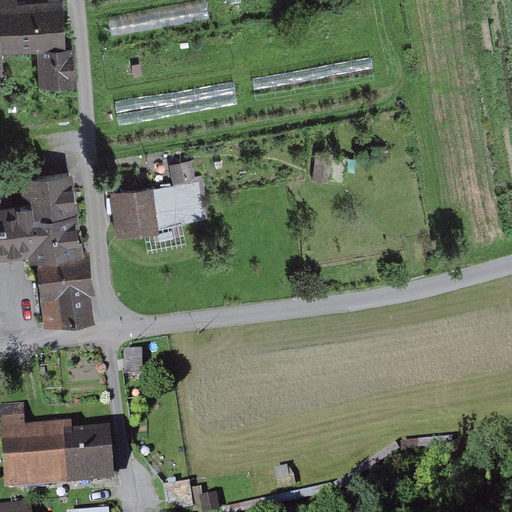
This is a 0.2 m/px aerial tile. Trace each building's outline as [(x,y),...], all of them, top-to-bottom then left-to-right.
[(50,72),(49,49),(48,0),(0,0),(0,49),(17,50),(18,72),(50,72)] [(0,250),(73,249),(72,174),(22,175),(23,210),(0,210),(0,250)] [(152,182),(111,187),(117,236),(158,231),(152,182)] [(74,296),(73,257),(21,258),(22,296),(74,296)] [(102,484),(101,429),(6,432),(7,487),(102,484)]
